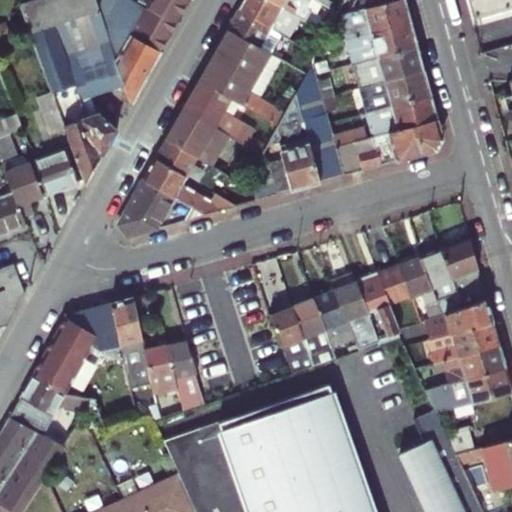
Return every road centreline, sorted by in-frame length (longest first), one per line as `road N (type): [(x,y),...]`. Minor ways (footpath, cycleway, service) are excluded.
road 1 (residential): [(72,260),(127,264),(478,166)]
road 2 (residential): [(72,260),(217,0)]
road 3 (residential): [(431,0),(478,166)]
road 4 (residential): [(0,381),(72,260)]
road 5 (residential): [(478,166),(511,288)]
